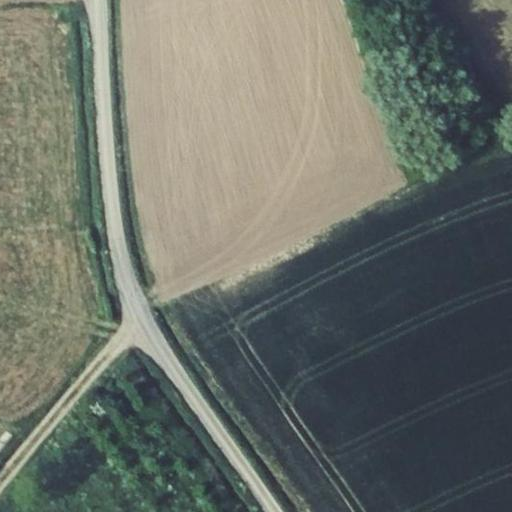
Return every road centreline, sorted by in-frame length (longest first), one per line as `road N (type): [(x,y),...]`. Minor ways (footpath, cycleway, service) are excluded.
road 1 (unclassified): [(273,511),(144,322),(123,274),(108,180),(98,0)]
road 2 (track): [(144,322),(95,365),(0,480)]
